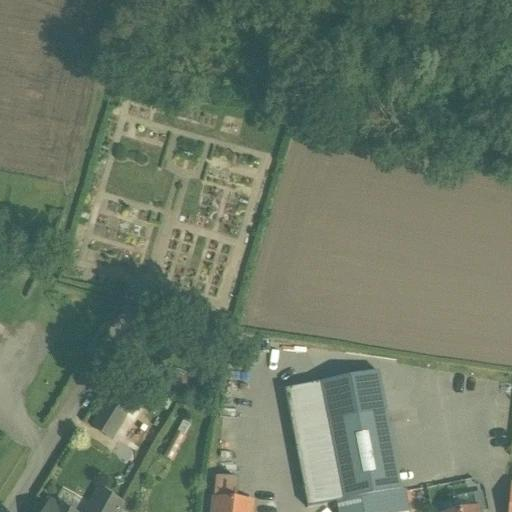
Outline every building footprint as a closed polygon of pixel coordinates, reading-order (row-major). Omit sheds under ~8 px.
[(108,405),(93,429),(111,440),(126,416),(108,405)] [(386,412),(328,423),(343,503),(401,492),(386,412)] [(279,446),(258,442),(255,454),(276,459),(279,446)] [(343,503),(336,504),(337,511),(408,511),(404,491),(401,492),(343,503)] [(99,494),(88,511),(119,511),(123,507),(99,494)] [(251,511),(253,503),(214,500),(213,511),(251,511)]
